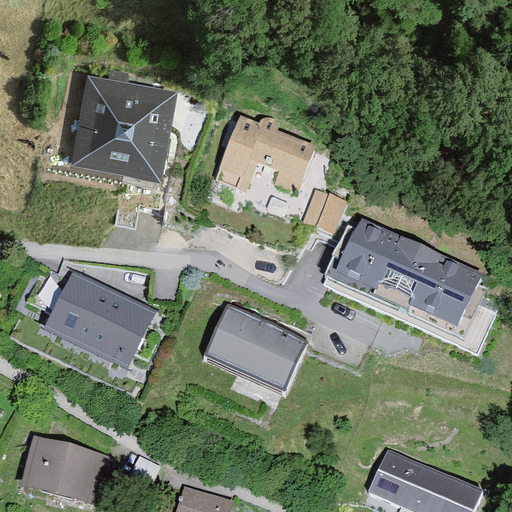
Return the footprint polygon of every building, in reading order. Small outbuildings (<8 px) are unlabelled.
[(88,72),(72,163),(165,179),(180,87),(88,72)] [(316,150),(241,120),(215,185),(245,197),(257,166),(277,174),(271,189),(296,199),(316,150)] [(316,197),(304,224),(334,236),(346,210),(316,197)] [(471,344),(498,283),(366,224),(339,284),(471,344)] [(156,319),(68,270),(37,326),(126,374),(156,319)] [(292,407),(317,354),(229,314),(204,366),(292,407)] [(92,511),(108,461),(39,441),(24,494),(85,511),(92,511)] [(368,501),(390,511),(483,511),(491,496),(392,450),(368,501)] [(179,511),(234,511),(237,504),(185,491),(179,511)]
